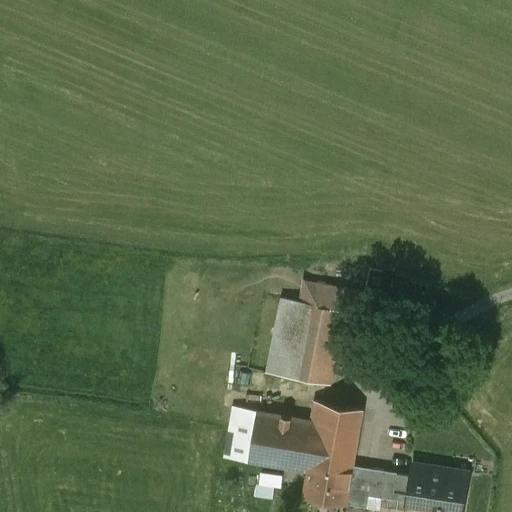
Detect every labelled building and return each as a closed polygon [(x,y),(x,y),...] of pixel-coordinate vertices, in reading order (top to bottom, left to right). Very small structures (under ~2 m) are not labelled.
[(376,295),(305,281),(301,301),(286,375),(328,383),(343,310),(371,315),(376,295)] [(282,297),(267,372),(286,375),(301,301),(282,297)] [(362,408),(315,400),(312,419),(318,420),(309,471),(304,495),(345,502),(352,463),(362,408)] [(312,419),(233,406),(225,456),(275,465),(309,471),(318,420),(312,419)] [(372,467),(352,463),(345,502),(367,506),(369,494),(367,494),(372,467)] [(432,466),(413,463),(411,473),(386,469),(382,496),(437,505),(436,511),(461,511),(468,471),(432,465),(432,466)] [(386,469),(372,467),(367,494),(369,494),(382,496),(386,469)]
